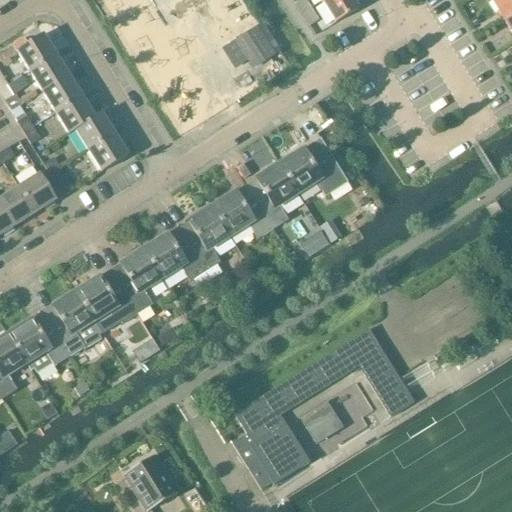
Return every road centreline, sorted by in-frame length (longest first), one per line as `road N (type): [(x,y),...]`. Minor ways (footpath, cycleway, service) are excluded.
road 1 (residential): [(0,508),(511,178)]
road 2 (residential): [(171,177),(406,29),(387,0)]
road 3 (residential): [(171,177),(60,9),(35,8),(0,30)]
road 4 (residential): [(0,282),(171,177)]
